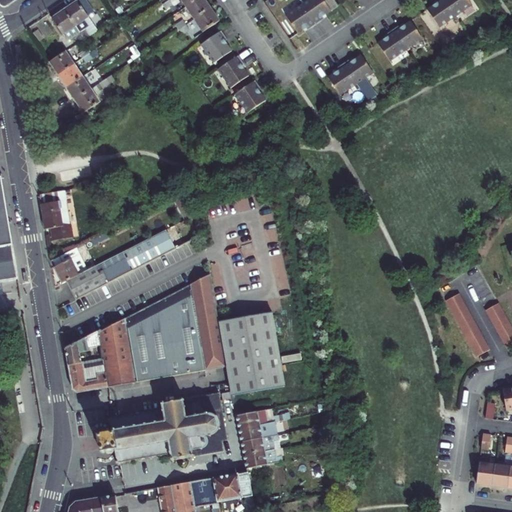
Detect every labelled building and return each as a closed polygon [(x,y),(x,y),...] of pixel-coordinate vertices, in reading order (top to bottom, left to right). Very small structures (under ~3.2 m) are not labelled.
[(85,0),(79,0),(65,10),(84,39),(97,30),(86,13),(92,10),(85,0)] [(171,5),(168,0),(162,5),(164,9),(171,5)] [(196,0),(185,7),(194,19),(210,8),(204,0),(196,0)] [(308,0),(302,5),(285,16),(297,34),(306,29),(307,30),(316,25),(324,19),(322,17),(331,11),(322,0),(308,0)] [(456,17),(472,5),(468,0),(436,0),(433,2),(435,4),(427,10),(439,28),(456,17)] [(202,32),(219,21),(210,8),(194,19),(202,32)] [(65,10),(52,19),(63,35),(72,29),(80,42),(84,39),(65,10)] [(179,30),(185,25),(183,21),(176,26),(179,30)] [(406,51),(423,39),(410,21),(402,27),(401,24),(392,30),(384,36),(385,38),(377,44),(390,62),(406,51)] [(188,29),(185,25),(179,30),(181,34),(188,29)] [(227,40),(221,31),(200,45),(213,64),(232,51),(225,41),(227,40)] [(87,49),(80,54),(83,58),(90,53),(87,49)] [(74,63),(66,51),(49,62),(58,75),(74,63)] [(93,58),(90,53),(83,58),(86,62),(93,58)] [(357,85),(373,73),(360,55),(352,61),(351,58),(343,64),(334,70),(336,72),(327,78),(340,96),(357,85)] [(244,64),(238,56),(218,70),(230,88),(249,76),(242,66),(244,64)] [(83,76),(74,63),(58,75),(66,87),(83,76)] [(100,83),(107,78),(104,74),(97,79),(100,83)] [(112,75),(107,78),(100,83),(103,88),(115,79),(112,75)] [(75,100),(91,89),(83,76),(66,87),(75,100)] [(261,89),(255,81),(235,95),(247,113),(266,101),(259,91),(261,89)] [(104,90),(103,88),(100,83),(91,89),(96,96),(104,90)] [(100,101),(96,96),(91,89),(75,100),(83,113),(100,101)] [(0,282),(3,282),(18,279),(1,177),(0,177),(0,282)] [(70,226),(65,191),(40,197),(46,230),(51,229),(53,242),(72,238),(70,226)] [(197,214),(185,192),(174,198),(185,220),(197,214)] [(174,250),(164,231),(84,272),(66,282),(75,300),(93,291),(110,283),(126,275),(142,266),(159,257),(174,250)] [(84,272),(72,250),(51,261),(61,284),(66,282),(84,272)] [(101,360),(106,388),(226,367),(218,322),(210,275),(117,323),(106,329),(96,334),(101,360)] [(473,351),(476,357),(490,350),(486,343),(482,337),(479,331),(476,325),(472,319),(469,312),(466,306),(462,300),(459,294),(446,301),(449,308),(452,314),(456,320),(459,326),(462,332),(466,338),(469,344),(473,351)] [(502,342),(506,348),(511,344),(511,328),(509,322),(505,316),(502,310),(498,303),(485,311),(489,317),(492,323),(495,329),(499,336),(502,342)] [(272,312),(218,322),(226,367),(227,367),(233,396),(285,387),(272,312)] [(69,366),(81,364),(79,353),(89,351),(89,349),(96,347),(98,360),(101,360),(96,334),(66,349),(69,366)] [(69,366),(73,390),(78,393),(106,388),(101,360),(98,360),(81,364),(69,366)] [(510,392),(503,393),(506,410),(511,409),(511,388),(510,389),(510,392)] [(199,398),(193,399),(193,398),(192,399),(191,398),(190,398),(190,399),(189,399),(190,400),(183,401),(183,400),(182,400),(181,399),(181,398),(180,398),(180,400),(164,402),(163,401),(162,402),(162,403),(161,403),(161,404),(161,406),(162,406),(163,410),(156,412),(156,411),(155,411),(155,410),(153,411),(152,412),(145,414),(144,413),(143,412),(142,412),(142,413),(141,413),(141,414),(135,415),(134,415),(133,414),(132,414),(132,415),(131,415),(131,416),(124,417),(123,417),(123,416),(121,416),(121,417),(121,418),(113,419),(112,417),(111,418),(111,419),(110,420),(110,421),(109,422),(109,423),(110,423),(110,424),(111,424),(112,430),(111,430),(111,432),(109,431),(104,431),(102,433),(102,434),(101,434),(101,433),(99,434),(99,436),(98,437),(100,451),(102,451),(102,453),(105,452),(104,451),(105,451),(106,453),(108,454),(112,453),(114,450),(115,450),(115,453),(116,452),(117,458),(117,460),(116,460),(116,461),(117,461),(117,463),(119,462),(120,464),(121,464),(120,462),(129,461),(129,462),(129,461),(130,462),(131,462),(131,461),(132,461),(131,460),(139,459),(139,460),(140,460),(142,460),(142,459),(142,458),(149,457),(149,458),(150,458),(150,459),(152,458),(152,457),(153,457),(160,455),(160,456),(161,456),(161,457),(163,457),(163,455),(170,453),(171,458),(170,459),(170,460),(171,460),(172,461),(173,462),(174,462),(174,460),(192,457),(192,459),(193,458),(193,457),(193,456),(194,456),(200,455),(201,455),(202,455),(203,455),(204,454),(210,453),(211,453),(211,454),(213,453),(214,453),(214,452),(220,451),(220,452),(222,451),(222,452),(224,452),(223,450),(223,449),(222,449),(221,442),(222,442),(222,441),(225,440),(225,441),(227,441),(227,439),(226,439),(226,437),(225,437),(224,432),(225,432),(224,431),(225,431),(225,428),(224,428),(224,427),(223,427),(222,419),(222,418),(223,418),(223,416),(222,416),(222,414),(221,414),(220,407),(220,405),(221,405),(220,404),(219,402),(219,403),(218,396),(219,396),(218,394),(216,394),(215,394),(215,395),(213,396),(213,395),(211,395),(212,394),(210,395),(209,396),(204,397),(203,396),(202,397),(202,396),(200,396),(200,397),(199,397),(199,398)] [(487,403),(485,419),(493,420),(495,404),(487,403)] [(236,408),(237,417),(239,416),(248,414),(247,406),(236,408)] [(239,430),(260,425),(258,412),(248,414),(239,416),(236,417),(239,430)] [(239,430),(241,443),(263,439),(260,425),(239,430)] [(483,434),(481,449),(489,451),(491,435),(483,434)] [(244,455),(281,448),(278,436),(275,436),(272,437),(263,439),(241,443),(244,455)] [(283,462),(281,448),(244,455),(246,469),(283,462)] [(511,467),(479,463),(476,484),(511,488),(511,467)] [(213,478),(218,503),(244,498),(246,508),(254,506),(248,473),(247,473),(237,475),(237,474),(213,478)] [(195,511),(195,508),(218,505),(218,503),(213,478),(172,486),(176,511),(195,511)] [(176,511),(172,486),(158,488),(162,511),(176,511)] [(115,495),(101,498),(104,511),(117,511),(117,509),(115,495)] [(77,502),(70,508),(69,511),(104,511),(101,498),(77,502)]
